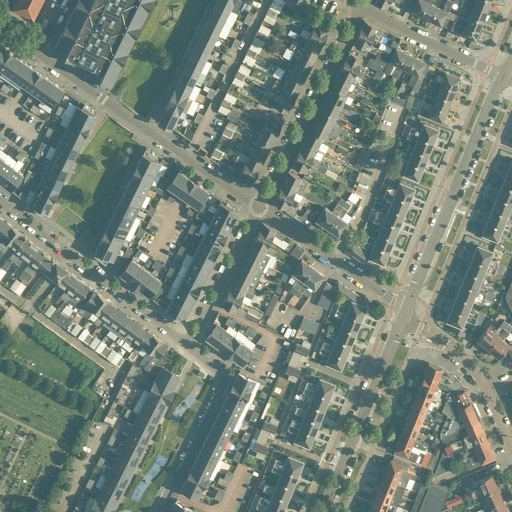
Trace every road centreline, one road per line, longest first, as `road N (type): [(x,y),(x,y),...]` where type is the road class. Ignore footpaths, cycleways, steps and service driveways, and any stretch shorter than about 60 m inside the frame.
road 1 (residential): [(36,52),(258,207)]
road 2 (tertiary): [(403,312),(502,75)]
road 3 (residential): [(187,347),(0,201)]
road 4 (residential): [(258,207),(359,7)]
road 5 (tertiary): [(323,511),(403,312)]
road 6 (residential): [(158,511),(222,374),(187,347)]
road 7 (residential): [(258,207),(403,312)]
road 8 (residential): [(502,75),(359,7)]
road 9 (residential): [(187,347),(258,207)]
